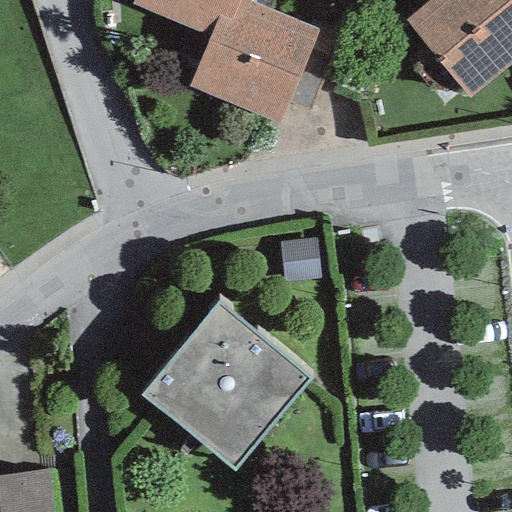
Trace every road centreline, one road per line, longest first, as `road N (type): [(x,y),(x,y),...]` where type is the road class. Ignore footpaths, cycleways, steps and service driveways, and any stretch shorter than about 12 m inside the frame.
road 1 (residential): [(143,223),(273,184),(511,160)]
road 2 (residential): [(143,223),(55,0)]
road 3 (residential): [(0,308),(68,257),(143,223)]
